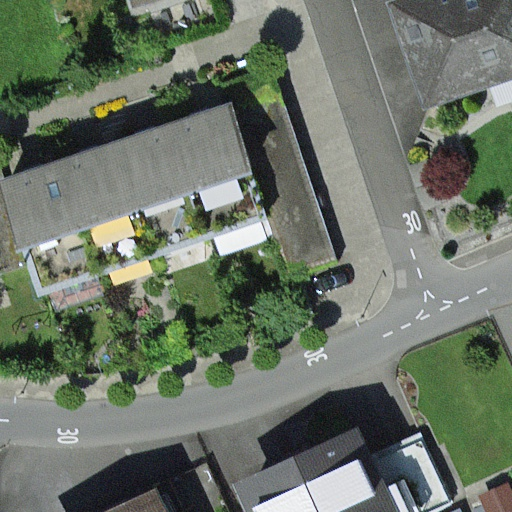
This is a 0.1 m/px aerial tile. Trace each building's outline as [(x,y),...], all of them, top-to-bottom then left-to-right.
[(511,0),(420,0),(400,7),(431,99),(488,80),(483,66),(511,55),(511,0)] [(233,111),(235,110),(255,169),(251,170),(267,217),(287,279),(339,263),(274,69),(225,85),(233,111)] [(233,111),(176,130),(212,236),(267,217),(251,170),(255,169),(235,110),(233,111)] [(176,130),(121,149),(156,254),(212,236),(176,130)] [(121,149),(67,167),(102,272),(156,254),(121,149)] [(26,244),(7,187),(0,165),(0,274),(0,275),(35,264),(29,243),(26,244)] [(67,167),(7,187),(26,244),(29,243),(35,264),(45,291),(102,272),(67,167)] [(367,466),(388,511),(434,511),(453,503),(424,440),(367,466)] [(356,442),(257,487),(268,511),(388,511),(367,466),(356,442)] [(511,511),(511,498),(508,489),(487,498),(492,511),(511,511)] [(164,511),(159,499),(130,511),(164,511)]
